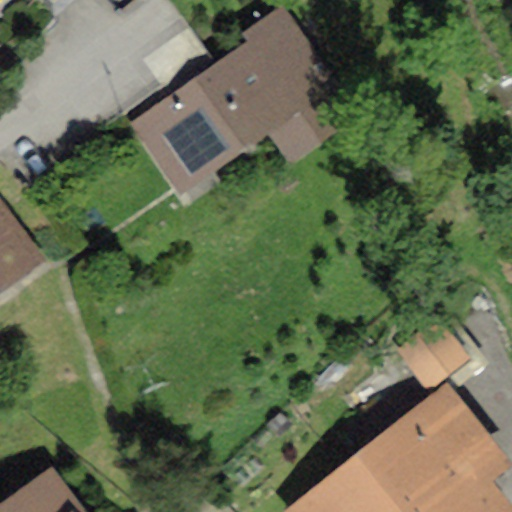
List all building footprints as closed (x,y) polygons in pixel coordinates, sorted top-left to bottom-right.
[(304,146),(349,114),(280,16),(271,23),(269,19),(247,34),(255,45),(142,124),(162,153),(180,141),(201,172),(282,115),(304,146)] [(0,287),(33,263),(0,218),(0,287)] [(441,331),(412,352),(429,375),(458,355),(441,331)] [(486,463),(446,412),(320,511),(487,511),(463,481),(486,463)] [(57,511),(45,495),(21,511),(57,511)]
